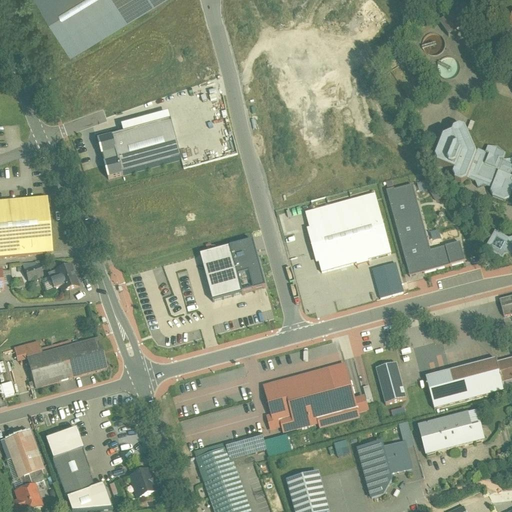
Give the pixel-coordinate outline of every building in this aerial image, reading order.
[(161,0),(37,0),(71,54),(161,0)] [(465,7),(439,25),(449,38),(474,20),(465,7)] [(125,136),(99,141),(110,183),(186,161),(172,115),(123,127),(125,136)] [(481,154),(478,153),(477,157),(465,130),(460,128),(454,131),(452,136),(452,137),(444,141),(435,162),(438,167),(454,174),(453,177),(455,183),(462,185),(467,183),(468,181),(476,184),(478,190),(484,187),(492,191),(491,194),(493,199),(505,204),(510,201),(511,196),(511,161),(510,162),(504,162),(506,157),(502,155),(498,153),(499,152),(497,151),(497,152),(488,150),(486,155),(483,152),(481,154)] [(431,253),(413,187),(394,192),(394,191),(386,193),(390,205),(396,226),(409,275),(423,271),(424,275),(465,263),(460,245),(431,253)] [(391,256),(375,196),(305,215),(322,275),(362,264),(391,256)] [(46,203),(0,207),(0,258),(51,253),(46,203)] [(511,239),(509,241),(495,233),(485,251),(503,261),(505,258),(511,256),(511,239)] [(201,258),(213,303),(266,289),(253,244),(201,258)] [(39,267),(24,272),(28,283),(43,278),(39,267)] [(78,289),(71,269),(52,276),(54,282),(50,283),(53,292),(60,290),(62,294),(78,289)] [(511,298),(500,302),(504,319),(511,316),(511,298)] [(37,331),(14,337),(16,348),(40,342),(37,331)] [(98,341),(28,361),(36,391),(106,371),(98,341)] [(71,343),(55,348),(56,352),(72,347),(71,343)] [(496,361),(427,380),(436,412),(505,393),(502,384),(511,381),(511,361),(497,365),(496,361)] [(397,365),(376,371),(386,407),(407,401),(397,365)] [(346,367),(264,389),(272,418),(274,426),(280,424),(282,429),(283,435),(318,425),(369,412),(365,400),(355,402),(346,367)] [(12,384),(2,387),(6,398),(15,395),(12,384)] [(477,414),(468,416),(476,445),(485,443),(477,414)] [(468,416),(419,429),(427,458),(476,445),(468,416)] [(280,424),(274,426),(272,418),(267,420),(271,433),(282,429),(280,424)] [(45,442),(53,462),(82,452),(74,432),(45,442)] [(28,434),(5,442),(19,481),(22,480),(24,486),(23,487),(24,492),(33,489),(28,478),(42,472),(28,434)] [(262,435),(231,444),(236,461),(267,452),(262,435)] [(336,446),(339,460),(352,457),(349,443),(336,446)] [(250,511),(226,445),(195,454),(215,511),(250,511)] [(382,445),(359,452),(372,500),(384,497),(392,482),(384,451),(382,445)] [(395,448),(384,451),(391,477),(412,471),(406,449),(396,452),(395,448)] [(82,452),(53,462),(67,501),(95,490),(82,452)] [(150,473),(132,479),(140,500),(157,494),(155,487),(156,487),(154,479),(152,479),(150,473)] [(328,511),(319,475),(288,483),(295,511),(328,511)] [(24,492),(16,495),(19,504),(15,506),(14,509),(15,511),(32,511),(41,509),(34,488),(33,489),(24,492)] [(112,511),(104,488),(95,490),(67,501),(70,511),(112,511)]
